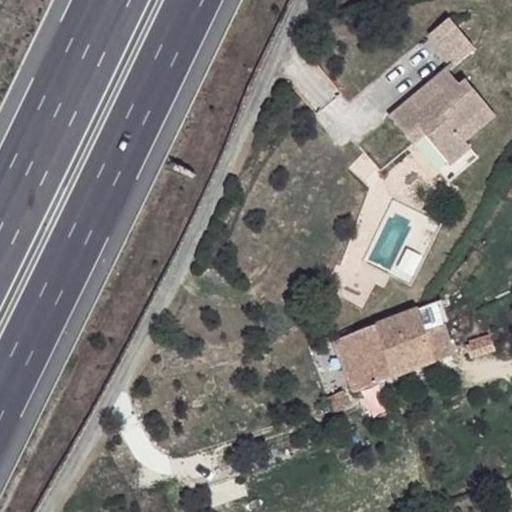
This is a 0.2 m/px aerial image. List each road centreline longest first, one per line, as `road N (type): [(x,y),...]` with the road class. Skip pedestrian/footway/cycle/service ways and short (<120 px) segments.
road 1 (residential): [(309,0),(45,511)]
road 2 (motorway): [(0,378),(183,0)]
road 3 (motorway): [(93,0),(0,196)]
road 4 (unknown): [(105,396),(140,454),(165,468),(186,473),(254,454)]
